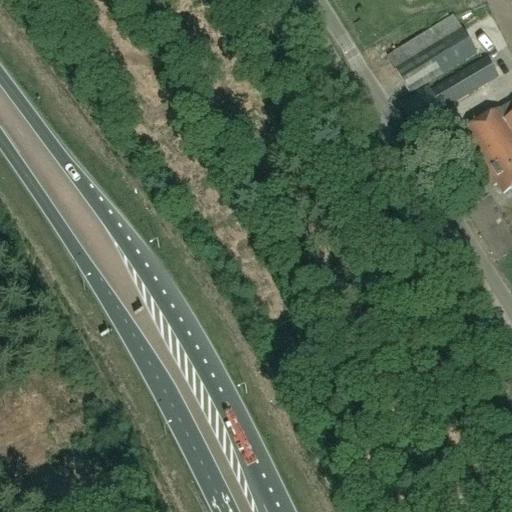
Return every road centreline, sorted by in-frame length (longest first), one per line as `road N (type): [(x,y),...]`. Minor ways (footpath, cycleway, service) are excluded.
road 1 (trunk): [(275,511),(168,302),(0,74)]
road 2 (trunk): [(0,137),(56,214),(226,511)]
road 3 (unclassified): [(316,0),(511,313)]
